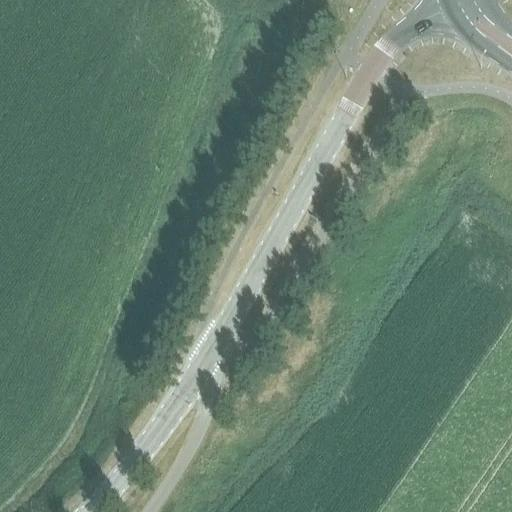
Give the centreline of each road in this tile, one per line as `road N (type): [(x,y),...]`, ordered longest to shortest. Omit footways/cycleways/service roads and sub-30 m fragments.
road 1 (tertiary): [(206,361),(371,72),(392,43),(451,6)]
road 2 (tertiary): [(91,511),(141,459),(206,361)]
road 3 (unclassified): [(150,511),(215,383),(206,361)]
